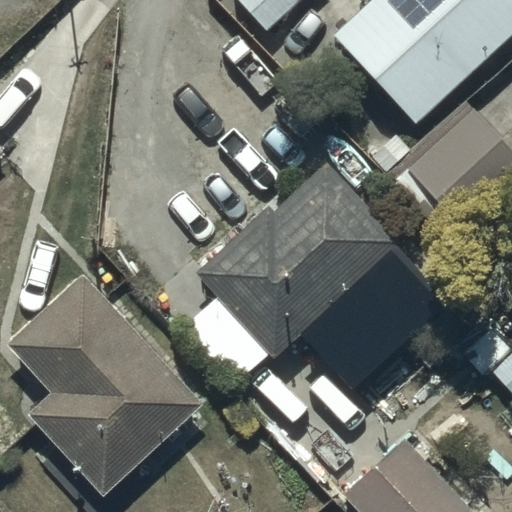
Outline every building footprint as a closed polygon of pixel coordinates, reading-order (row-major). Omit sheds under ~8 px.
[(292,0),(240,0),(263,26),(292,0)] [(511,0),(358,0),(329,27),(412,116),(511,23),(511,0)] [(472,99),(403,163),(442,204),(510,140),(472,99)] [(267,204),(259,197),(190,267),(211,288),(176,322),(232,378),(267,344),(274,351),(397,229),(320,152),(267,204)] [(48,382),(25,403),(99,485),(200,394),(81,262),(3,332),(48,382)] [(511,343),(466,299),(437,328),(482,372),(511,343)] [(480,511),(474,506),(469,510),(399,432),(341,485),(365,511),(480,511)]
